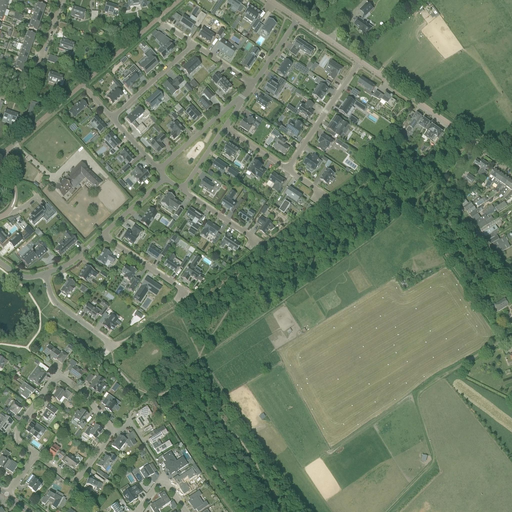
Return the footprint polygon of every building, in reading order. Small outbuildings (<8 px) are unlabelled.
[(141,8),(147,7),(145,0),(127,0),(129,7),(140,5),(141,8)] [(239,0),(228,0),(227,2),(238,9),(236,11),(240,14),(244,7),(240,5),(243,2),(239,0)] [(35,7),(34,9),(43,13),(44,10),(45,6),(38,3),(36,7),(35,7)] [(111,14),(117,16),(118,11),(119,11),(119,10),(120,7),(119,7),(119,8),(112,5),(107,3),(106,5),(106,4),(106,6),(104,12),(105,11),(111,13),(111,14)] [(367,3),(359,10),(365,15),(368,12),(369,13),(373,9),(367,3)] [(249,6),(244,13),(246,15),(244,18),(252,23),(254,20),(256,21),(252,27),(254,29),(260,21),(257,19),(261,14),(249,6)] [(77,18),(83,20),(85,15),(86,14),(85,14),(86,11),(85,11),(85,12),(78,9),(78,8),(73,7),(73,8),(72,8),(72,10),(70,16),(71,15),(78,17),(77,18)] [(34,12),(33,16),(41,19),(42,15),(43,13),(34,9),(33,12),(34,12)] [(194,22),(194,23),(189,20),(184,16),(179,23),(191,31),(194,26),(198,28),(208,13),(206,12),(204,15),(201,12),(194,22)] [(30,19),(30,22),(39,25),(40,22),(41,19),(33,16),(31,20),(30,19)] [(357,21),(354,25),(359,28),(358,30),(365,35),(366,33),(367,34),(370,30),(372,28),(363,21),(361,20),(359,18),(357,21)] [(264,25),(260,30),(268,36),(269,36),(268,35),(275,24),(276,25),(276,24),(268,19),(266,22),(266,23),(264,25)] [(39,25),(30,22),(29,24),(30,25),(28,28),(36,31),(38,27),(38,28),(39,25)] [(198,36),(210,44),(215,36),(203,28),(198,36)] [(216,35),(220,38),(224,31),(220,29),(216,35)] [(24,36),(24,38),(33,42),(34,39),(35,35),(27,32),(26,36),(24,36)] [(163,59),(173,49),(171,46),(170,47),(169,45),(172,43),(160,35),(156,39),(160,43),(162,42),(165,46),(158,53),(163,59)] [(24,41),(22,45),(31,48),(32,44),(33,42),(24,38),(23,41),(24,41)] [(217,48),(230,58),(235,51),(238,53),(247,40),(244,38),(238,47),(234,44),(232,47),(222,40),(217,48)] [(65,51),(71,53),(73,47),(73,48),(74,46),(73,46),(74,44),(66,42),(66,41),(62,39),(61,41),(60,41),(60,42),(61,42),(58,49),(59,49),(59,47),(66,50),(65,51)] [(295,45),(293,49),(298,52),(300,48),(302,50),(310,56),(314,50),(315,50),(312,48),(311,48),(303,42),(298,39),(299,39),(296,43),(297,44),(296,45),(295,45)] [(20,48),(19,51),(29,54),(30,51),(29,51),(31,48),(22,45),(21,49),(20,48)] [(253,48),(242,65),(249,70),(256,60),(254,58),(255,56),(256,57),(259,52),(253,48)] [(146,74),(157,64),(153,59),(156,56),(150,49),(143,55),(148,60),(140,67),(146,74)] [(19,54),(18,57),(26,60),(28,57),(29,54),(19,51),(18,53),(19,54)] [(16,60),(15,63),(24,66),(25,64),(26,60),(18,57),(17,61),(16,60)] [(200,64),(194,58),(182,69),(188,75),(200,64)] [(292,64),(291,64),(285,59),(277,72),(284,77),(292,64)] [(343,69),(331,61),(326,68),(332,71),(328,77),(334,81),(337,75),(338,76),(343,69)] [(24,66),(15,63),(14,65),(15,66),(14,70),(17,71),(22,73),(23,69),(24,69),(24,66)] [(133,65),(128,71),(130,73),(124,79),(125,80),(123,82),(128,88),(129,87),(130,88),(134,84),(133,83),(139,79),(136,75),(139,72),(133,65)] [(54,84),(60,86),(61,80),(62,80),(62,79),(63,77),(62,77),(55,74),(50,72),(50,74),(49,74),(49,75),(47,81),(48,80),(54,82),(54,84)] [(225,94),(232,88),(223,78),(222,79),(218,73),(211,79),(216,85),(217,84),(225,94)] [(163,86),(172,96),(178,90),(176,88),(182,82),(178,77),(173,82),(172,83),(169,80),(163,86)] [(329,85),(317,77),(320,79),(318,83),(320,84),(313,95),(320,100),(323,97),(326,93),(325,93),(328,89),(327,89),(329,85)] [(371,92),(375,87),(375,86),(371,84),(369,82),(362,77),(358,82),(357,84),(367,91),(371,93),(371,92)] [(106,97),(112,104),(122,95),(117,90),(118,89),(119,90),(122,87),(115,79),(112,82),(114,85),(113,86),(115,89),(106,97)] [(280,91),(281,91),(286,82),(280,79),(276,85),(271,81),(265,89),(271,93),(274,95),(276,92),(279,93),(280,91)] [(193,80),(190,83),(194,88),(198,85),(193,80)] [(188,83),(184,86),(190,93),(194,90),(188,83)] [(203,97),(198,102),(206,111),(211,106),(208,102),(209,101),(209,100),(214,96),(207,89),(204,92),(202,93),(203,94),(202,96),(203,97)] [(359,93),(354,89),(350,94),(356,98),(359,93)] [(145,102),(151,109),(156,104),(157,106),(161,102),(160,100),(163,98),(167,102),(170,100),(164,93),(162,95),(157,91),(145,102)] [(390,96),(390,97),(386,94),(384,96),(376,91),(372,97),(380,101),(380,99),(381,100),(386,103),(385,104),(391,109),(396,102),(392,99),(392,98),(393,98),(393,97),(392,97),(392,96),(391,96),(390,96)] [(260,96),(256,103),(266,109),(267,108),(270,104),(269,104),(270,102),(271,103),(273,100),(267,96),(265,99),(260,96)] [(348,98),(339,110),(346,115),(353,105),(360,109),(362,107),(366,109),(366,108),(354,100),(353,101),(348,98)] [(77,115),(86,107),(87,106),(82,101),(72,110),(77,115)] [(299,103),(295,110),(298,112),(299,113),(309,119),(310,117),(311,117),(312,115),(312,114),(313,112),(310,110),(313,105),(308,101),(304,106),(299,103)] [(31,102),(29,108),(35,110),(36,108),(39,109),(40,105),(31,102)] [(288,105),(286,109),(293,113),(295,110),(288,105)] [(185,113),(193,122),(200,116),(192,106),(185,113)] [(126,119),(130,124),(142,114),(145,118),(150,114),(146,110),(143,113),(139,108),(126,119)] [(2,119),(1,122),(14,126),(15,124),(18,125),(20,118),(18,117),(17,117),(18,115),(10,112),(5,110),(5,112),(4,112),(4,113),(2,119)] [(405,132),(401,135),(407,142),(415,130),(416,129),(413,127),(416,123),(417,124),(419,121),(421,118),(422,117),(417,114),(415,116),(414,118),(412,120),(412,121),(409,126),(405,132)] [(264,120),(257,115),(253,120),(249,117),(247,120),(245,119),(240,126),(248,132),(252,126),(253,126),(256,122),(256,121),(257,119),(262,123),(264,120)] [(330,125),(329,125),(327,128),(327,129),(328,129),(332,132),(340,138),(349,125),(344,122),(335,116),(330,125)] [(351,116),(348,120),(355,125),(358,121),(351,116)] [(81,126),(90,118),(88,117),(79,125),(81,126)] [(90,123),(100,134),(106,128),(97,117),(90,123)] [(416,123),(413,127),(416,129),(423,119),(421,118),(419,121),(417,124),(416,123)] [(416,129),(420,132),(422,128),(425,130),(430,123),(423,119),(416,129)] [(169,135),(173,140),(177,137),(178,136),(179,136),(181,135),(180,134),(184,131),(176,122),(169,128),(173,132),(169,135)] [(281,126),(279,130),(290,138),(293,135),(296,137),(297,137),(297,136),(301,131),(302,130),(301,130),(300,129),(303,126),(297,122),(294,125),(291,123),(292,123),(291,123),(290,124),(287,129),(286,130),(281,126)] [(141,124),(136,129),(140,134),(145,129),(141,124)] [(429,124),(425,129),(427,131),(430,133),(426,138),(429,139),(437,128),(432,125),(431,125),(429,124)] [(437,128),(429,139),(431,141),(432,140),(434,142),(437,138),(438,138),(439,136),(442,132),(437,128)] [(287,142),(282,139),(283,137),(273,131),(271,134),(278,139),(276,144),(278,145),(275,149),(278,152),(279,151),(285,155),(289,148),(285,145),(287,142)] [(109,152),(112,156),(119,150),(116,148),(121,144),(111,133),(104,139),(112,149),(109,152)] [(150,145),(158,154),(164,148),(160,144),(165,139),(161,134),(156,139),(150,145)] [(328,150),(334,142),(323,134),(318,142),(320,144),(316,148),(319,150),(319,151),(321,152),(322,152),(324,153),(326,148),(328,150)] [(223,151),(231,156),(234,158),(237,155),(238,155),(240,152),(239,151),(239,150),(229,143),(223,151)] [(135,159),(125,149),(120,154),(121,155),(119,156),(124,161),(125,160),(129,164),(135,159)] [(322,162),(318,159),(313,155),(312,157),(311,159),(308,156),(303,164),(314,171),(317,167),(318,167),(322,162)] [(228,172),(236,177),(240,172),(231,167),(230,169),(217,160),(213,166),(223,174),(225,172),(226,170),(228,172)] [(255,176),(260,179),(265,172),(260,168),(262,166),(259,163),(257,161),(257,162),(255,160),(247,171),(255,176)] [(481,177),(485,171),(489,165),(482,161),(481,163),(476,160),(473,164),(478,167),(481,169),(477,174),(481,177)] [(54,189),(63,197),(72,188),(74,189),(85,178),(93,186),(92,187),(95,190),(96,188),(102,183),(101,182),(101,183),(86,169),(87,168),(81,163),(64,180),(63,179),(54,189)] [(121,171),(124,174),(130,168),(127,165),(121,171)] [(139,166),(133,171),(133,172),(137,176),(134,178),(135,179),(134,179),(134,180),(136,182),(137,182),(137,181),(140,185),(150,176),(145,171),(144,170),(143,171),(139,166)] [(327,185),(330,181),(332,183),(334,179),(332,178),(334,174),(327,169),(320,180),(327,185)] [(489,180),(485,186),(487,188),(488,188),(489,187),(490,186),(495,179),(496,179),(500,173),(496,170),(495,169),(494,170),(492,173),(490,176),(492,177),(491,180),(490,179),(489,180)] [(277,176),(273,173),(268,181),(272,183),(275,185),(272,189),(277,193),(280,189),(285,181),(279,177),(277,176)] [(490,186),(489,187),(490,188),(491,186),(491,187),(492,187),(494,184),(497,186),(504,176),(500,173),(496,179),(495,179),(490,186)] [(465,179),(471,184),(475,179),(468,174),(465,179)] [(497,186),(496,188),(500,190),(504,185),(504,186),(504,185),(505,186),(509,179),(504,176),(497,186)] [(204,179),(199,186),(210,193),(214,188),(217,191),(221,184),(214,179),(211,183),(204,179)] [(504,187),(500,192),(502,194),(503,197),(509,189),(511,184),(511,181),(509,179),(505,186),(504,185),(504,186),(505,186),(504,187)] [(118,182),(124,189),(126,187),(125,186),(126,185),(125,185),(120,180),(118,182)] [(302,196),(290,187),(285,194),(297,203),(302,196)] [(168,208),(169,206),(174,209),(173,210),(176,212),(174,215),(178,218),(183,211),(179,208),(181,204),(174,199),(174,198),(167,193),(160,203),(168,208)] [(221,205),(232,212),(237,205),(230,201),(234,196),(231,195),(232,194),(231,193),(231,194),(229,193),(226,198),(221,205)] [(290,204),(285,201),(278,210),(284,214),(290,204)] [(463,208),(466,211),(473,206),(470,202),(463,208)] [(494,209),(485,215),(487,217),(497,211),(498,212),(507,206),(504,202),(494,209)] [(31,217),(28,220),(34,226),(47,214),(48,216),(49,215),(48,215),(50,213),(50,214),(53,212),(55,214),(54,214),(55,214),(46,204),(42,208),(40,206),(30,215),(31,217)] [(492,205),(482,212),(484,216),(485,215),(494,209),(492,205)] [(466,211),(469,215),(476,210),(473,206),(466,211)] [(148,227),(156,213),(153,211),(154,211),(152,209),(151,210),(149,209),(141,222),(148,227)] [(193,236),(194,236),(201,226),(198,224),(202,217),(201,216),(201,215),(198,213),(198,214),(190,209),(186,215),(193,220),(190,226),(192,227),(188,232),(193,236)] [(476,210),(469,215),(472,219),(478,214),(480,212),(478,209),(476,210)] [(238,216),(248,223),(255,213),(250,210),(247,215),(241,211),(238,216)] [(478,214),(472,219),(475,222),(480,218),(478,214)] [(480,218),(475,222),(477,226),(478,226),(488,219),(487,217),(485,215),(484,216),(480,218)] [(478,226),(480,230),(494,221),(491,216),(488,219),(478,226)] [(265,235),(268,230),(271,231),(274,229),(271,225),(272,224),(266,220),(266,221),(261,217),(257,223),(260,226),(260,225),(262,226),(259,231),(265,235)] [(480,230),(482,233),(489,229),(494,226),(501,222),(498,218),(494,221),(480,230)] [(200,234),(200,235),(204,238),(207,233),(214,238),(220,230),(219,229),(219,230),(215,227),(215,226),(213,225),(213,224),(212,225),(208,222),(203,230),(200,234)] [(0,245),(3,249),(3,248),(8,243),(13,248),(22,240),(23,242),(23,243),(34,233),(28,226),(23,231),(25,233),(24,234),(24,233),(24,232),(20,236),(20,237),(17,234),(16,235),(13,238),(11,236),(8,239),(8,238),(5,235),(0,230),(0,245)] [(129,243),(131,245),(132,244),(133,244),(137,238),(135,237),(137,234),(138,235),(141,231),(134,226),(131,231),(132,232),(131,234),(127,231),(123,238),(129,242),(129,243)] [(489,229),(482,233),(485,237),(486,237),(492,233),(489,229)] [(60,257),(77,241),(71,235),(67,231),(63,235),(67,240),(64,242),(62,240),(58,244),(60,246),(55,251),(60,257)] [(486,237),(488,241),(497,235),(496,235),(495,232),(494,231),(492,233),(486,237)] [(232,250),(236,252),(240,245),(229,238),(231,236),(227,234),(226,236),(225,235),(221,242),(228,247),(228,248),(231,251),(232,250)] [(490,245),(493,244),(499,239),(497,235),(488,241),(490,245)] [(499,239),(493,244),(499,254),(510,247),(504,237),(499,240),(499,239)] [(21,260),(27,266),(36,258),(38,260),(46,252),(45,251),(48,248),(42,241),(38,244),(41,247),(33,254),(32,253),(33,252),(31,251),(21,260)] [(146,253),(148,254),(157,260),(160,256),(164,258),(171,248),(167,245),(162,253),(151,246),(146,253)] [(104,266),(107,261),(112,264),(115,258),(111,255),(104,250),(96,261),(104,266)] [(163,265),(175,273),(179,268),(182,270),(188,261),(185,258),(182,264),(177,261),(175,264),(172,262),(175,257),(171,254),(168,259),(163,265)] [(185,273),(182,277),(187,281),(190,276),(197,281),(198,280),(201,282),(204,278),(201,276),(201,275),(194,270),(200,260),(196,257),(189,267),(188,267),(186,270),(185,273)] [(78,277),(86,283),(91,275),(95,278),(98,274),(94,271),(86,266),(78,277)] [(128,290),(132,293),(140,281),(136,278),(135,279),(133,278),(137,272),(130,267),(129,269),(125,266),(121,272),(125,275),(123,278),(129,282),(128,283),(131,285),(128,290)] [(138,300),(140,301),(147,291),(145,290),(146,288),(156,295),(157,293),(160,288),(146,279),(142,286),(135,297),(136,298),(136,299),(138,300)] [(65,295),(67,296),(69,292),(71,293),(75,288),(73,287),(75,284),(68,280),(60,292),(62,293),(61,293),(65,296),(65,295)] [(403,281),(401,283),(404,289),(406,287),(409,286),(406,280),(403,281)] [(495,304),(499,310),(508,305),(504,298),(495,304)] [(95,320),(98,315),(101,317),(110,306),(105,303),(102,307),(104,307),(101,311),(96,308),(95,310),(87,304),(82,311),(95,320)] [(104,327),(107,330),(107,329),(109,330),(110,329),(112,331),(117,325),(114,323),(116,320),(110,316),(102,325),(104,327)] [(52,358),(53,359),(55,360),(56,360),(62,364),(64,360),(67,356),(61,351),(60,353),(49,345),(48,346),(47,347),(48,347),(43,353),(48,356),(47,357),(51,360),(52,358)] [(73,369),(70,373),(69,374),(78,380),(83,373),(74,367),(77,364),(71,359),(68,364),(70,366),(69,367),(73,369)] [(38,367),(29,379),(34,383),(38,386),(41,382),(43,380),(45,377),(47,374),(46,373),(38,367)] [(84,381),(88,384),(93,377),(90,374),(84,381)] [(92,384),(89,388),(92,390),(95,392),(96,391),(100,394),(102,391),(104,392),(108,387),(106,386),(105,386),(101,383),(104,380),(98,376),(92,384)] [(24,383),(20,388),(24,391),(21,396),(25,399),(26,400),(28,398),(31,394),(32,394),(33,392),(35,390),(34,389),(30,386),(28,385),(27,385),(24,383)] [(53,397),(61,403),(65,398),(67,400),(71,394),(66,390),(64,393),(59,389),(53,397)] [(108,394),(101,403),(105,406),(105,405),(107,406),(105,408),(107,409),(106,410),(109,412),(109,411),(111,413),(117,406),(120,403),(116,400),(108,394)] [(10,411),(8,414),(13,418),(15,415),(17,413),(18,414),(19,412),(22,408),(18,405),(15,402),(13,401),(12,401),(11,401),(8,404),(8,405),(8,406),(8,407),(9,407),(11,408),(9,411),(10,411)] [(44,419),(46,421),(47,420),(48,419),(50,420),(57,411),(49,405),(45,409),(46,410),(42,416),(44,418),(44,419)] [(136,419),(141,429),(149,424),(146,419),(148,418),(147,417),(152,414),(147,406),(137,412),(138,413),(137,414),(136,417),(137,418),(136,419)] [(73,418),(79,422),(77,425),(82,429),(85,424),(83,422),(88,414),(82,410),(80,412),(77,410),(74,414),(75,415),(73,418)] [(0,430),(3,433),(9,426),(9,427),(13,422),(11,420),(9,419),(5,416),(4,416),(1,414),(0,415),(0,418),(0,419),(0,430)] [(31,425),(26,431),(29,434),(28,435),(31,438),(33,436),(35,438),(39,440),(40,438),(41,437),(43,434),(46,430),(38,425),(36,428),(34,427),(31,425)] [(90,435),(95,439),(99,434),(100,435),(103,431),(102,430),(98,427),(99,427),(96,425),(95,425),(92,430),(88,428),(84,434),(89,437),(90,435)] [(152,438),(149,440),(150,442),(150,443),(151,444),(151,445),(152,448),(153,448),(154,450),(155,450),(157,454),(160,453),(162,452),(172,446),(169,441),(161,445),(159,447),(157,444),(158,440),(160,439),(163,436),(163,435),(167,433),(165,429),(165,430),(163,426),(160,429),(156,431),(158,434),(153,437),(152,438)] [(133,440),(129,434),(128,432),(128,433),(129,434),(122,438),(120,436),(112,446),(119,452),(125,443),(130,447),(132,445),(133,446),(136,444),(133,440)] [(57,458),(61,461),(64,456),(65,455),(58,451),(60,449),(54,445),(48,454),(53,458),(56,454),(58,456),(57,458)] [(166,455),(162,458),(165,462),(163,463),(168,471),(167,471),(168,472),(170,475),(175,472),(173,470),(175,469),(176,471),(177,472),(181,469),(188,465),(183,457),(174,462),(170,461),(170,457),(172,456),(170,452),(166,455)] [(0,467),(3,470),(5,471),(6,469),(12,473),(18,465),(11,461),(8,458),(7,458),(8,456),(4,453),(0,458),(0,467)] [(100,462),(98,466),(101,468),(101,469),(102,469),(105,471),(112,461),(113,462),(116,458),(114,457),(110,454),(108,457),(106,456),(103,460),(101,462),(100,462)] [(64,456),(61,461),(63,463),(67,465),(70,466),(69,467),(74,470),(80,461),(82,459),(78,455),(75,459),(69,455),(67,458),(64,456)] [(154,474),(149,466),(148,466),(144,469),(143,467),(139,469),(140,471),(140,472),(145,480),(145,479),(154,474)] [(180,481),(176,484),(177,485),(179,487),(178,488),(179,488),(184,495),(189,492),(189,489),(189,488),(191,487),(191,485),(189,482),(187,482),(196,476),(191,469),(182,475),(178,478),(180,481)] [(31,475),(26,483),(29,485),(28,486),(28,487),(29,488),(32,490),(32,491),(35,493),(38,489),(39,490),(41,486),(41,485),(37,482),(38,481),(34,479),(35,478),(31,475)] [(94,488),(94,489),(94,490),(94,491),(95,492),(95,493),(96,493),(97,494),(100,485),(101,485),(104,481),(95,475),(93,478),(94,478),(93,479),(93,478),(92,478),(91,478),(90,478),(90,479),(89,480),(88,479),(85,485),(83,488),(88,491),(91,487),(94,488)] [(127,486),(120,490),(123,494),(122,494),(124,497),(127,501),(127,500),(130,504),(132,502),(132,503),(134,502),(135,501),(135,500),(137,499),(135,497),(135,496),(137,494),(137,495),(142,492),(137,485),(133,488),(130,489),(127,486)] [(196,510),(197,511),(198,511),(208,506),(205,501),(201,504),(197,498),(201,495),(199,491),(188,498),(190,501),(188,502),(189,504),(190,504),(191,507),(192,506),(193,508),(192,508),(194,511),(196,510)] [(55,509),(56,510),(58,506),(62,508),(66,501),(64,500),(65,499),(62,497),(63,495),(56,492),(55,495),(49,492),(41,503),(45,506),(48,501),(53,504),(51,507),(52,507),(52,508),(52,509),(53,509),(54,509),(55,509)] [(157,511),(157,508),(160,506),(164,503),(165,505),(166,505),(170,502),(164,492),(160,495),(159,495),(160,497),(161,499),(160,500),(154,504),(154,505),(153,505),(153,504),(152,505),(150,507),(153,511),(157,511)] [(121,511),(126,506),(122,500),(118,506),(116,504),(111,507),(113,511),(121,511)]
